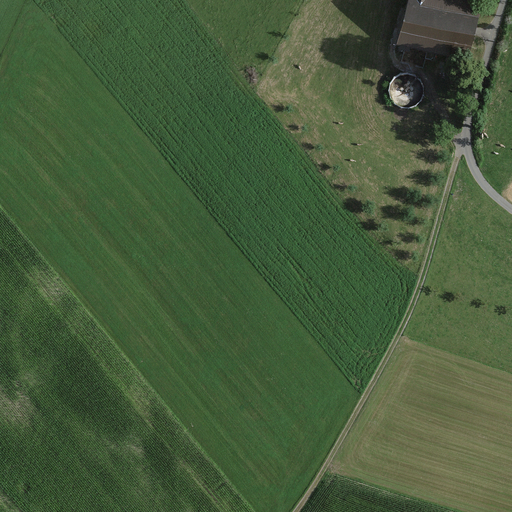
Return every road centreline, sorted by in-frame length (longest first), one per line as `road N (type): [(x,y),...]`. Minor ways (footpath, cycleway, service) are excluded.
road 1 (track): [(466,146),(410,314),(298,511)]
road 2 (unclassified): [(511,211),(485,188),(466,146),(505,0)]
